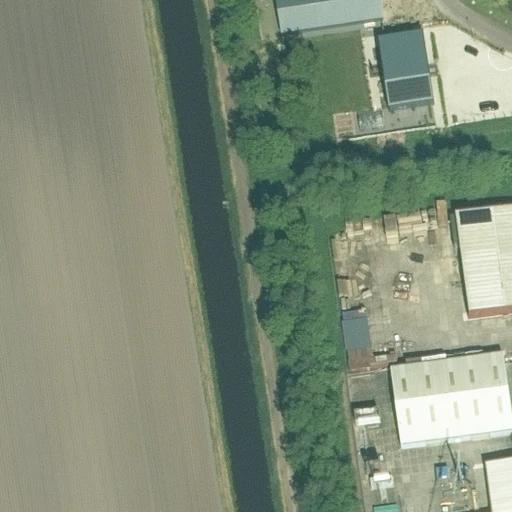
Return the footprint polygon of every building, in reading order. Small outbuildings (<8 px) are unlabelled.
[(276,0),(283,39),(383,23),(378,0),(276,0)] [(435,107),(434,106),(430,107),(420,41),(424,40),(424,39),(378,46),(379,47),(383,46),(393,113),(389,113),(389,114),(435,107)] [(468,322),(511,315),(511,213),(454,222),(468,322)] [(402,452),(511,436),(511,419),(504,360),(391,375),(402,452)] [(380,403),(362,404),(363,423),(381,422),(380,403)] [(511,511),(511,465),(486,469),(491,511),(511,511)]
